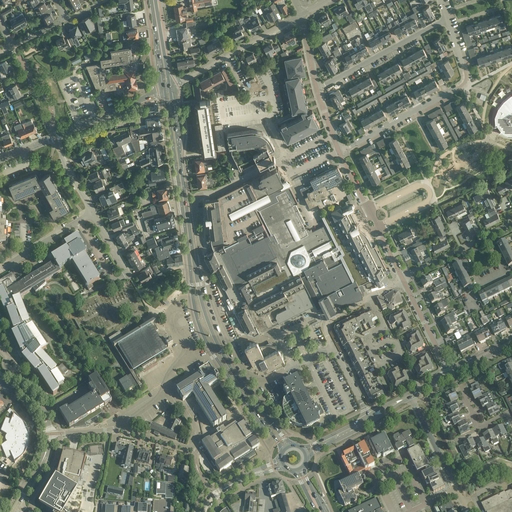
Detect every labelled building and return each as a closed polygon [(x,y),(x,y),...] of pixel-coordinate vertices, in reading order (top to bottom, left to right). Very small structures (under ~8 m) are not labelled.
[(32,10),(34,8),(38,6),(41,4),(40,2),(43,0),(29,0),(33,6),(30,7),(32,10)] [(79,0),(72,4),(75,10),(82,6),(80,3),(86,0),(79,0)] [(118,0),(119,3),(123,2),(124,10),(128,10),(134,9),(134,8),(135,7),(135,5),(133,4),(132,0),(118,0)] [(273,0),(275,3),(277,2),(280,7),(284,14),(289,11),(283,0),(273,0)] [(363,4),(367,2),(366,0),(356,0),(358,2),(355,4),(358,9),(364,6),(363,4)] [(36,7),(34,8),(38,14),(39,16),(44,14),(49,11),(54,8),(53,5),(52,6),(51,3),(46,6),(44,3),(41,4),(38,6),(36,7)] [(370,3),(364,6),(368,13),(373,10),(370,3)] [(265,10),(263,11),(265,15),(266,14),(270,21),(277,18),(275,14),(273,11),(276,10),(273,4),(267,7),(264,9),(265,10)] [(183,5),(174,7),(175,13),(187,12),(186,7),(183,7),(183,5)] [(344,6),(342,7),(341,6),(334,10),(338,17),(341,15),(342,17),(349,13),(348,12),(344,6)] [(421,13),(423,16),(432,12),(429,6),(422,10),(423,12),(421,13)] [(45,20),(43,21),(44,24),(54,19),(54,20),(56,18),(54,16),(57,14),(55,11),(56,11),(54,8),(49,11),(44,14),(43,14),(44,17),(43,18),(45,20)] [(187,12),(175,13),(176,21),(185,19),(184,17),(188,17),(187,12)] [(435,17),(432,12),(423,16),(418,19),(420,23),(424,21),(423,19),(424,19),(426,18),(428,21),(435,17)] [(22,13),(16,17),(22,27),(28,23),(25,17),(24,17),(22,13)] [(356,19),(353,14),(353,13),(352,13),(346,16),(347,20),(349,20),(350,24),(355,21),(355,20),(356,19)] [(415,13),(407,17),(413,28),(418,25),(417,24),(420,23),(418,19),(415,14),(415,13)] [(320,19),(317,20),(320,25),(323,24),(325,27),(328,25),(331,23),(330,20),(327,14),(320,18),(320,19)] [(129,26),(136,24),(135,15),(127,16),(129,26)] [(406,16),(404,17),(404,18),(401,19),(402,21),(407,31),(413,28),(407,17),(406,16)] [(500,16),(495,17),(498,28),(504,26),(503,23),(500,16)] [(22,27),(16,17),(11,20),(13,23),(16,30),(22,27)] [(94,27),(89,17),(82,21),(84,27),(81,28),(85,35),(90,33),(89,30),(94,27)] [(253,31),(261,26),(257,18),(253,19),(253,20),(251,21),(249,17),(243,20),(244,22),(248,30),(251,28),(253,31)] [(494,26),(495,29),(498,28),(495,17),(489,19),(492,27),(494,26)] [(489,19),(484,21),(486,29),(492,27),(489,19)] [(403,33),(407,31),(402,21),(399,23),(398,20),(395,21),(403,33)] [(390,24),(388,25),(391,30),(393,29),(397,36),(403,33),(395,21),(393,22),(395,25),(392,27),(390,24)] [(487,31),(486,29),(484,21),(478,23),(481,33),(487,31)] [(481,34),(481,33),(478,23),(472,25),(476,36),(481,34)] [(238,27),(239,30),(235,32),(236,32),(233,34),(236,39),(243,36),(242,32),(244,30),(242,25),(238,27)] [(473,37),(476,36),(472,25),(467,27),(468,31),(469,34),(471,34),(473,37)] [(82,34),(77,26),(70,30),(72,34),(70,35),(74,44),(75,44),(75,43),(79,42),(78,40),(76,37),(82,34)] [(189,28),(187,28),(178,30),(179,39),(188,38),(191,37),(189,28)] [(380,31),(377,33),(379,37),(382,43),(388,40),(382,30),(381,28),(379,29),(380,31)] [(387,28),(382,30),(388,40),(393,38),(387,28)] [(124,32),(122,32),(124,39),(128,38),(134,38),(138,38),(137,30),(127,31),(124,32)] [(377,46),(382,43),(379,37),(376,38),(372,32),(371,33),(372,36),(374,40),(377,46)] [(285,39),(281,41),(283,45),(284,44),(287,42),(287,43),(289,45),(291,44),(296,41),(295,39),(292,33),(285,37),(285,39)] [(372,49),(377,46),(372,36),(371,33),(369,34),(370,36),(366,38),(369,42),(372,49)] [(330,34),(323,37),(320,39),(322,44),(318,46),(321,51),(328,48),(329,47),(327,44),(328,41),(333,39),(330,34)] [(213,43),(217,51),(223,47),(221,43),(224,42),(221,35),(217,37),(219,40),(213,43)] [(59,47),(64,45),(66,48),(73,45),(69,37),(65,40),(64,37),(56,41),(59,47)] [(434,41),(437,47),(443,43),(440,38),(434,41)] [(179,41),(181,49),(188,48),(191,47),(190,40),(187,40),(179,41)] [(357,42),(358,45),(363,55),(369,52),(365,46),(362,47),(359,41),(357,42)] [(363,55),(358,45),(357,42),(354,44),(358,50),(355,51),(358,58),(363,55)] [(211,54),(217,51),(213,43),(207,46),(203,49),(206,55),(211,52),(211,54)] [(439,52),(446,48),(443,43),(437,47),(439,52)] [(276,52),(280,49),(278,45),(273,47),(272,44),(264,48),(267,54),(269,57),(276,53),(276,52)] [(347,44),(345,45),(350,54),(353,60),(354,61),(356,60),(355,59),(358,58),(355,51),(351,45),(348,47),(347,44)] [(354,61),(353,60),(350,54),(345,45),(344,45),(343,45),(346,52),(343,54),(348,63),(351,62),(352,63),(354,61)] [(120,81),(126,80),(132,79),(132,81),(136,80),(135,73),(129,74),(129,72),(125,72),(124,56),(127,56),(126,53),(131,53),(131,50),(131,47),(122,48),(120,48),(110,50),(111,56),(99,58),(100,64),(87,66),(96,89),(104,88),(105,91),(116,89),(115,82),(120,81)] [(328,48),(321,51),(324,57),(331,53),(328,48)] [(422,59),(427,56),(423,49),(418,52),(422,59)] [(491,54),(488,55),(491,63),(497,61),(494,53),(493,50),(490,51),(491,54)] [(502,59),(508,58),(505,50),(500,51),(502,59)] [(497,61),(502,59),(500,51),(494,53),(497,61)] [(417,62),(422,59),(418,52),(413,55),(417,62)] [(129,72),(129,74),(135,73),(135,70),(136,70),(134,56),(132,56),(131,53),(126,53),(127,56),(124,56),(125,72),(129,72)] [(249,64),(256,60),(258,63),(262,61),(258,54),(255,56),(253,54),(246,57),(247,59),(243,60),(239,62),(242,67),(249,64)] [(485,65),(491,63),(488,55),(485,56),(485,54),(482,55),(483,57),(485,65)] [(413,55),(407,57),(411,64),(416,62),(417,62),(413,55)] [(301,76),(305,75),(305,74),(304,67),(305,67),(304,64),(303,64),(302,57),(301,56),(285,60),(287,69),(289,78),(301,76)] [(195,66),(193,57),(177,60),(179,69),(182,68),(183,69),(188,68),(188,67),(195,66)] [(407,57),(402,60),(406,67),(411,64),(407,57)] [(480,67),(485,65),(483,57),(477,59),(477,60),(478,63),(480,67)] [(334,58),(325,63),(328,68),(335,65),(337,63),(334,58)] [(442,67),(443,70),(451,67),(447,61),(444,63),(441,58),(431,64),(429,65),(431,69),(437,66),(439,69),(442,67)] [(0,64),(1,68),(0,68),(0,71),(3,79),(6,77),(4,72),(9,70),(10,70),(10,69),(11,68),(13,68),(11,64),(9,64),(8,65),(7,64),(6,61),(0,64)] [(397,74),(402,71),(398,64),(393,67),(397,74)] [(331,74),(338,70),(335,65),(328,68),(331,74)] [(428,71),(423,73),(425,76),(432,72),(431,69),(429,65),(426,67),(427,69),(428,71)] [(393,67),(388,69),(392,76),(397,74),(393,67)] [(454,72),(451,67),(443,70),(445,74),(443,75),(445,80),(451,77),(449,75),(454,72)] [(205,97),(204,94),(206,93),(207,92),(207,89),(222,80),(224,84),(228,82),(230,85),(235,82),(227,68),(217,73),(217,72),(204,80),(200,82),(201,83),(200,84),(195,85),(197,98),(202,98),(202,97),(205,97)] [(388,69),(383,72),(387,79),(392,76),(388,69)] [(377,75),(378,76),(381,82),(387,79),(383,72),(377,75)] [(409,72),(403,75),(405,78),(401,80),(402,83),(406,80),(412,77),(417,75),(415,72),(410,75),(409,72)] [(288,96),(304,93),(303,86),(304,85),(303,82),(302,82),(301,76),(289,78),(284,78),(284,79),(285,79),(288,96)] [(370,78),(365,81),(369,88),(370,90),(377,86),(374,79),(371,81),(370,78)] [(132,81),(132,79),(126,80),(127,87),(124,87),(125,91),(133,90),(133,91),(138,90),(136,80),(132,81)] [(365,81),(360,84),(363,91),(369,88),(365,81)] [(435,81),(429,84),(433,91),(438,88),(435,81)] [(5,93),(6,95),(19,90),(16,84),(6,89),(7,92),(5,93)] [(354,87),(358,94),(363,91),(360,84),(354,87)] [(433,91),(429,84),(424,86),(428,93),(433,91)] [(424,86),(419,89),(423,96),(428,93),(424,86)] [(354,87),(349,90),(350,91),(353,96),(358,94),(354,87)] [(339,89),(329,95),(331,98),(330,98),(333,103),(343,98),(339,89)] [(418,99),(423,96),(419,89),(414,92),(418,99)] [(21,95),(19,90),(6,95),(7,97),(8,97),(9,101),(14,98),(14,99),(18,98),(18,97),(21,95)] [(306,103),(308,103),(307,99),(306,100),(304,93),(288,96),(290,105),(292,114),(293,114),(302,112),(308,110),(306,103)] [(381,103),(383,101),(382,99),(387,97),(385,94),(380,97),(378,98),(381,103)] [(498,109),(494,117),(495,127),(497,126),(501,131),(499,133),(507,136),(511,136),(511,94),(511,95),(510,95),(503,101),(496,108),(498,109)] [(405,106),(411,103),(407,96),(405,97),(404,95),(400,97),(402,99),(405,106)] [(344,101),(343,98),(333,103),(336,109),(338,107),(341,106),(343,105),(341,102),(344,101)] [(400,109),(405,106),(402,99),(396,102),(400,109)] [(0,106),(1,108),(10,104),(9,100),(0,103),(0,106)] [(22,100),(13,104),(14,108),(24,104),(22,100)] [(198,105),(195,105),(196,109),(197,109),(197,112),(196,112),(197,116),(198,116),(198,119),(197,119),(198,123),(199,123),(199,126),(198,126),(199,127),(200,127),(200,129),(199,130),(200,134),(201,134),(201,136),(200,137),(201,141),(202,141),(202,144),(201,144),(202,148),(203,148),(203,151),(202,151),(203,155),(213,154),(206,104),(208,104),(208,103),(211,102),(210,100),(200,101),(200,102),(198,102),(198,105)] [(396,102),(391,104),(395,111),(400,109),(396,102)] [(456,107),(459,112),(466,108),(463,103),(459,105),(457,106),(456,107)] [(386,107),(390,114),(395,111),(391,104),(386,107)] [(459,112),(462,117),(469,114),(466,108),(459,112)] [(303,134),(307,132),(313,129),(320,126),(312,111),(310,112),(310,111),(308,112),(308,110),(302,112),(304,115),(305,115),(305,116),(296,120),(303,134)] [(386,117),(382,110),(377,113),(380,120),(386,117)] [(375,122),(380,120),(377,113),(371,115),(375,122)] [(472,119),(469,114),(462,117),(465,123),(472,119)] [(371,115),(367,118),(370,125),(375,122),(371,115)] [(163,139),(162,132),(160,117),(158,117),(145,119),(146,125),(139,126),(130,128),(130,130),(131,131),(132,140),(139,139),(148,138),(147,134),(158,132),(159,139),(163,139)] [(431,120),(426,122),(429,128),(436,124),(435,121),(439,120),(437,117),(436,118),(433,119),(431,120)] [(361,121),(365,128),(370,125),(367,118),(361,121)] [(346,122),(340,125),(344,133),(350,130),(351,129),(352,126),(349,121),(347,119),(345,120),(346,122)] [(465,123),(467,128),(474,124),(472,119),(465,123)] [(25,123),(22,124),(23,128),(25,127),(28,136),(37,132),(34,123),(33,124),(31,120),(25,123)] [(294,139),(300,135),(303,134),(296,120),(288,125),(287,123),(286,123),(286,122),(281,125),(282,126),(280,127),(287,142),(294,139)] [(21,124),(15,127),(16,130),(18,130),(21,138),(28,136),(25,127),(23,128),(22,124),(21,124)] [(429,128),(432,133),(439,129),(436,124),(429,128)] [(470,133),(477,129),(474,124),(467,128),(470,133)] [(222,125),(215,126),(219,152),(226,151),(222,125)] [(442,135),(439,129),(432,133),(435,138),(442,135)] [(250,130),(234,132),(227,134),(229,150),(231,150),(232,154),(240,171),(242,170),(239,165),(255,157),(260,166),(270,161),(276,158),(274,155),(273,155),(270,150),(274,148),(271,142),(271,140),(270,139),(269,138),(268,136),(267,136),(266,135),(264,134),(263,132),(262,132),(261,132),(260,131),(258,131),(256,130),(255,130),(254,130),(252,130),(250,130)] [(140,151),(139,139),(132,140),(131,131),(116,138),(119,146),(112,149),(116,158),(125,154),(121,145),(131,141),(136,153),(140,151)] [(158,132),(147,134),(148,138),(148,141),(159,139),(158,132)] [(2,137),(3,141),(5,146),(13,143),(10,134),(6,136),(6,135),(2,137)] [(435,138),(438,144),(445,140),(442,135),(435,138)] [(396,139),(392,141),(390,142),(387,143),(388,146),(390,145),(392,148),(399,144),(396,139)] [(438,144),(441,149),(448,145),(445,140),(438,144)] [(392,148),(395,153),(402,149),(399,144),(392,148)] [(153,157),(162,155),(161,147),(152,148),(149,149),(150,155),(146,155),(147,160),(150,158),(152,157),(153,157)] [(80,157),(84,165),(89,162),(89,161),(96,158),(92,151),(90,148),(83,152),(84,155),(80,157)] [(397,158),(404,155),(402,149),(395,153),(397,158)] [(359,158),(362,164),(369,160),(368,157),(369,156),(368,154),(359,158)] [(154,166),(155,166),(155,165),(155,164),(163,163),(162,155),(153,157),(152,157),(150,158),(147,160),(140,162),(142,167),(151,163),(150,162),(151,162),(152,166),(153,166),(154,166)] [(397,158),(400,163),(407,160),(404,155),(397,158)] [(127,163),(125,157),(117,161),(120,166),(127,163)] [(208,162),(206,162),(203,163),(203,158),(194,159),(195,166),(209,164),(208,162)] [(362,164),(365,169),(374,164),(373,161),(370,163),(369,160),(362,164)] [(403,169),(410,165),(407,160),(400,163),(403,169)] [(208,167),(212,166),(211,163),(209,164),(195,166),(196,173),(205,171),(208,171),(208,167)] [(367,174),(377,169),(374,164),(365,169),(367,174)] [(258,334),(257,333),(256,330),(257,330),(261,331),(273,325),(268,314),(269,311),(279,306),(280,308),(285,305),(286,309),(277,314),(276,318),(278,322),(313,305),(314,303),(316,306),(318,310),(319,309),(323,307),(327,315),(337,310),(334,303),(337,301),(339,305),(340,304),(342,303),(344,303),(346,302),(348,302),(351,301),(353,301),(354,301),(356,300),(358,299),(359,299),(361,298),(363,298),(362,292),(365,290),(362,284),(372,278),(376,285),(379,284),(388,280),(386,275),(389,273),(388,272),(389,271),(390,271),(390,270),(390,269),(390,268),(389,268),(388,268),(387,268),(387,267),(386,267),(385,266),(375,246),(373,247),(370,241),(369,240),(368,237),(366,235),(360,230),(359,228),(358,226),(357,224),(357,222),(356,222),(350,210),(355,208),(355,207),(355,206),(354,206),(354,205),(353,205),(348,207),(347,204),(342,207),(341,204),(338,206),(323,213),(320,215),(325,225),(312,232),(311,230),(308,231),(307,230),(307,229),(306,229),(303,224),(305,222),(296,204),(298,203),(290,188),(288,186),(287,183),(293,181),(288,177),(284,178),(279,167),(218,197),(218,198),(205,200),(208,221),(211,238),(212,238),(213,243),(215,246),(217,250),(216,250),(204,256),(211,271),(213,270),(223,289),(226,287),(233,302),(237,311),(236,312),(235,313),(245,333),(246,332),(247,334),(253,336),(258,334)] [(102,176),(103,178),(111,175),(109,172),(107,173),(105,168),(99,170),(99,171),(97,172),(97,171),(89,175),(91,181),(102,176)] [(159,170),(151,172),(152,178),(148,179),(149,186),(156,185),(155,181),(165,179),(164,168),(159,168),(159,170)] [(340,172),(338,168),(326,173),(325,172),(310,179),(313,185),(305,188),(305,187),(300,190),(306,202),(307,201),(310,207),(318,203),(320,207),(324,205),(325,206),(332,203),(331,202),(332,201),(333,202),(336,201),(335,200),(339,198),(339,199),(343,197),(343,196),(346,194),(343,187),(342,188),(341,186),(346,184),(343,177),(340,172)] [(377,169),(367,174),(370,179),(377,176),(381,174),(378,169),(377,169)] [(50,208),(55,218),(69,210),(56,186),(57,186),(50,173),(38,179),(35,173),(31,175),(32,176),(14,184),(13,182),(9,184),(15,197),(37,189),(37,188),(41,186),(45,193),(46,192),(54,206),(50,208)] [(370,179),(373,185),(380,181),(377,176),(370,179)] [(104,178),(99,180),(96,181),(97,184),(94,185),(97,191),(105,188),(104,185),(106,184),(104,178)] [(500,193),(502,192),(503,194),(511,191),(510,188),(511,187),(511,179),(501,185),(497,187),(500,193)] [(207,185),(213,184),(213,180),(206,181),(198,182),(199,189),(207,188),(207,185)] [(158,190),(158,192),(160,199),(168,198),(167,188),(158,190)] [(114,190),(109,192),(105,194),(100,196),(103,203),(108,201),(109,203),(118,200),(114,190)] [(488,190),(477,195),(479,201),(484,199),(491,195),(488,190)] [(488,209),(489,212),(490,214),(496,211),(493,206),(496,204),(491,195),(484,199),(488,208),(488,209)] [(2,255),(6,255),(6,244),(8,244),(8,223),(0,222),(0,220),(3,221),(3,200),(0,200),(0,255),(2,256),(2,255)] [(142,213),(143,218),(160,213),(170,210),(168,203),(167,201),(157,204),(150,206),(151,210),(142,213)] [(108,211),(109,214),(111,219),(121,215),(118,207),(121,206),(120,203),(113,206),(114,208),(108,211)] [(446,212),(450,219),(466,211),(463,204),(446,212)] [(496,211),(490,214),(489,212),(485,214),(487,219),(484,220),(485,221),(483,222),(486,227),(497,222),(501,220),(498,214),(496,211)] [(158,230),(171,226),(176,225),(172,213),(167,215),(167,216),(154,220),(154,218),(144,221),(148,234),(158,231),(158,230)] [(470,221),(463,224),(468,235),(466,236),(468,240),(473,238),(471,234),(475,232),(471,224),(474,222),(472,219),(476,217),(475,215),(469,218),(470,220),(470,221)] [(432,220),(437,230),(440,236),(439,236),(440,239),(446,236),(444,234),(447,232),(441,221),(439,217),(432,220)] [(112,224),(114,230),(122,227),(123,230),(136,225),(135,221),(125,225),(123,219),(119,221),(112,224)] [(120,241),(120,242),(133,234),(139,231),(136,225),(130,228),(132,232),(128,234),(127,232),(125,234),(124,232),(123,233),(117,236),(120,241)] [(411,229),(398,236),(402,243),(414,236),(411,229)] [(133,234),(120,242),(123,247),(129,244),(128,241),(131,239),(134,237),(134,236),(133,234)] [(72,262),(88,287),(92,285),(99,280),(97,276),(96,277),(93,272),(94,271),(89,264),(88,265),(85,260),(86,259),(84,255),(86,254),(84,251),(86,249),(88,248),(86,244),(84,245),(77,235),(74,237),(73,237),(68,240),(68,241),(65,243),(68,249),(67,250),(66,249),(52,258),(53,261),(58,269),(59,268),(69,262),(70,264),(72,262)] [(137,237),(140,244),(146,241),(143,235),(139,237),(137,237)] [(159,246),(155,248),(156,251),(159,250),(161,255),(158,256),(158,258),(159,258),(160,260),(170,256),(168,248),(176,246),(173,237),(169,238),(168,236),(165,237),(157,239),(159,246)] [(447,239),(446,236),(440,239),(441,242),(433,246),(437,253),(450,246),(447,239)] [(158,245),(154,237),(146,241),(149,249),(158,245)] [(498,244),(500,250),(508,246),(505,240),(498,244)] [(419,250),(423,248),(421,245),(418,246),(411,250),(417,261),(423,258),(419,250)] [(511,251),(508,246),(500,250),(503,255),(511,251)] [(129,260),(137,255),(135,250),(134,247),(129,250),(130,253),(127,254),(128,255),(127,256),(129,260)] [(503,255),(506,261),(511,258),(511,253),(511,251),(503,255)] [(169,267),(184,264),(182,254),(167,258),(169,267)] [(129,260),(132,264),(136,262),(140,260),(137,255),(129,260)] [(136,262),(132,264),(134,268),(135,267),(136,269),(138,268),(140,271),(145,267),(144,265),(143,265),(140,260),(136,262)] [(50,261),(44,265),(46,267),(21,282),(19,278),(16,280),(12,273),(0,280),(0,301),(1,304),(2,304),(5,310),(7,309),(8,311),(7,311),(14,330),(15,332),(12,333),(13,333),(11,334),(22,356),(23,357),(36,372),(38,370),(39,372),(38,373),(53,395),(59,392),(58,391),(64,387),(62,385),(64,384),(60,378),(65,375),(64,374),(68,371),(62,365),(58,368),(56,369),(40,353),(41,352),(46,349),(44,346),(47,344),(34,325),(32,326),(22,304),(21,305),(19,299),(21,298),(20,297),(32,290),(36,293),(35,293),(36,294),(46,284),(44,282),(58,274),(62,272),(61,271),(60,272),(58,269),(53,261),(51,262),(50,261)] [(455,262),(448,265),(448,266),(449,269),(453,267),(455,270),(456,272),(464,268),(463,266),(461,262),(456,265),(455,262)] [(150,274),(153,273),(149,267),(140,271),(142,274),(139,275),(143,282),(152,277),(150,274)] [(464,268),(456,272),(458,276),(458,278),(467,274),(466,272),(464,268)] [(467,274),(458,278),(461,283),(469,279),(467,274)] [(430,278),(421,282),(424,288),(433,283),(430,278)] [(469,279),(461,283),(464,289),(468,287),(472,285),(469,279)] [(440,280),(434,283),(436,288),(442,285),(446,283),(445,281),(441,282),(440,280)] [(505,291),(510,288),(506,280),(501,283),(505,291)] [(501,283),(495,286),(499,294),(505,291),(501,283)] [(435,294),(429,297),(432,303),(441,299),(444,297),(441,292),(444,290),(442,285),(436,288),(434,289),(436,294),(435,294)] [(493,297),(499,294),(495,286),(490,289),(493,297)] [(488,299),(493,297),(490,289),(484,291),(488,299)] [(484,291),(478,294),(482,302),(483,302),(484,305),(489,302),(488,299),(484,291)] [(394,307),(403,303),(397,292),(395,292),(382,298),(381,296),(377,299),(383,310),(388,308),(388,310),(392,311),(395,309),(394,307)] [(73,304),(87,298),(86,295),(71,301),(73,304)] [(446,313),(444,309),(449,306),(446,300),(438,304),(440,306),(435,309),(439,316),(446,313)] [(369,313),(368,311),(363,313),(368,323),(371,328),(374,326),(372,323),(372,322),(372,320),(376,318),(373,311),(369,313)] [(409,327),(410,324),(405,313),(401,311),(391,317),(389,321),(392,325),(391,326),(393,329),(395,328),(395,327),(394,325),(396,324),(397,326),(399,326),(401,325),(402,327),(400,328),(399,331),(400,333),(404,331),(403,330),(409,327)] [(447,320),(442,323),(445,328),(454,324),(457,322),(454,317),(456,316),(454,312),(447,316),(446,317),(447,320)] [(366,324),(368,323),(363,313),(358,315),(362,322),(363,326),(366,324)] [(358,315),(353,318),(359,328),(361,327),(359,324),(362,322),(358,315)] [(349,319),(353,327),(353,328),(355,328),(356,330),(359,328),(353,318),(353,317),(349,319)] [(341,343),(352,337),(354,336),(355,332),(353,328),(353,327),(349,319),(335,326),(334,329),(341,343)] [(143,369),(157,361),(155,359),(167,351),(165,348),(168,346),(168,347),(173,344),(170,340),(166,343),(166,344),(164,345),(156,332),(158,330),(154,323),(156,322),(154,320),(124,339),(120,332),(109,339),(115,348),(131,374),(134,372),(141,367),(143,369)] [(503,322),(497,325),(501,332),(501,333),(502,333),(504,332),(504,331),(506,329),(503,322)] [(492,323),(489,324),(491,328),(495,335),(501,332),(497,325),(494,326),(492,323)] [(455,331),(456,334),(459,332),(463,330),(461,327),(459,328),(458,325),(456,327),(454,324),(445,328),(448,334),(455,331)] [(480,330),(485,340),(491,337),(487,330),(485,331),(484,328),(480,330)] [(476,336),(476,335),(480,343),(485,340),(480,330),(480,329),(475,331),(474,333),(476,336)] [(412,353),(423,348),(424,344),(419,333),(415,332),(410,335),(409,334),(406,336),(407,338),(409,339),(411,338),(412,340),(410,341),(409,342),(410,344),(408,345),(408,343),(405,342),(403,343),(405,347),(406,347),(408,352),(412,353)] [(462,338),(459,332),(456,334),(454,335),(457,341),(452,343),(456,350),(459,348),(461,353),(468,349),(462,338)] [(472,333),(462,338),(468,349),(474,346),(471,340),(475,339),(472,333)] [(341,343),(343,347),(344,346),(351,343),(354,342),(352,337),(341,343)] [(260,347),(257,341),(245,347),(255,367),(258,366),(258,367),(260,368),(261,369),(262,369),(264,368),(265,370),(285,360),(279,349),(274,351),(271,345),(266,344),(260,347)] [(358,349),(356,346),(346,351),(349,356),(355,353),(354,350),(358,349)] [(349,356),(351,361),(361,356),(360,354),(357,356),(355,353),(349,356)] [(419,358),(418,357),(415,359),(416,361),(418,361),(419,360),(420,362),(419,363),(418,364),(419,366),(417,367),(416,365),(414,365),(412,366),(414,370),(415,369),(417,374),(421,376),(432,371),(433,367),(428,356),(424,355),(419,358)] [(361,356),(351,361),(354,366),(360,363),(363,361),(362,359),(363,358),(361,356)] [(507,373),(511,370),(511,361),(509,363),(507,359),(502,362),(503,362),(498,364),(500,369),(501,369),(504,368),(507,373)] [(356,371),(366,366),(368,365),(367,363),(365,364),(365,363),(361,365),(360,363),(354,366),(356,371)] [(217,381),(218,380),(209,365),(208,365),(199,371),(201,374),(176,390),(183,401),(193,395),(214,428),(228,419),(226,416),(208,388),(218,382),(217,381)] [(367,367),(369,367),(368,365),(366,366),(356,371),(358,376),(365,372),(364,370),(367,368),(367,367)] [(408,379),(406,374),(407,374),(405,370),(402,371),(401,373),(402,375),(400,376),(400,375),(398,374),(397,375),(396,373),(397,372),(398,369),(397,367),(394,369),(394,370),(389,373),(388,376),(393,387),(397,388),(407,383),(408,379)] [(361,380),(371,375),(370,373),(368,374),(367,371),(365,372),(358,376),(361,380)] [(119,383),(126,393),(138,385),(132,375),(119,383)] [(362,385),(374,380),(371,375),(361,380),(360,381),(362,385)] [(91,384),(90,384),(103,405),(104,405),(105,406),(112,401),(109,396),(110,395),(98,376),(89,381),(91,384)] [(284,384),(273,389),(279,401),(286,397),(286,399),(284,400),(284,401),(284,402),(283,403),(283,405),(283,406),(283,408),(283,410),(284,412),(285,414),(285,415),(286,417),(287,419),(288,420),(289,421),(291,422),(292,423),(293,424),(294,425),(296,425),(297,426),(299,426),(301,427),(302,427),(303,427),(305,427),(306,427),(308,426),(309,426),(311,425),(313,424),(314,423),(315,422),(316,421),(317,421),(318,420),(316,416),(319,414),(320,415),(323,413),(319,405),(316,407),(312,400),(310,401),(310,400),(309,399),(308,399),(307,398),(306,398),(296,378),(284,384)] [(384,391),(379,380),(375,379),(374,380),(362,385),(369,399),(372,400),(383,395),(384,391)] [(471,386),(472,389),(470,390),(471,394),(472,393),(475,400),(478,399),(483,396),(480,392),(482,391),(479,386),(478,382),(471,386)] [(94,395),(79,404),(87,417),(83,420),(85,424),(87,422),(102,413),(99,409),(104,406),(103,405),(90,384),(90,385),(91,387),(89,388),(94,395)] [(455,393),(456,393),(455,390),(445,394),(448,400),(450,399),(452,403),(456,401),(459,400),(455,393)] [(479,402),(480,402),(483,409),(486,407),(491,405),(492,404),(491,402),(492,402),(493,400),(490,393),(487,394),(483,396),(478,399),(479,402)] [(458,412),(458,413),(461,411),(457,404),(458,404),(456,401),(452,403),(444,407),(446,412),(448,411),(448,412),(451,410),(453,415),(458,412)] [(486,407),(490,414),(489,414),(491,417),(500,413),(497,407),(496,407),(494,403),(492,404),(491,405),(486,407)] [(87,417),(79,404),(62,415),(70,428),(74,425),(75,428),(87,427),(83,420),(87,417)] [(237,465),(237,466),(255,454),(261,449),(259,446),(255,439),(254,437),(253,435),(245,423),(246,422),(244,418),(242,419),(236,409),(226,416),(228,419),(222,422),(214,428),(216,432),(217,433),(205,441),(204,442),(202,443),(207,450),(214,461),(211,462),(212,462),(212,463),(213,464),(213,465),(214,465),(214,466),(214,467),(216,466),(220,472),(222,475),(233,467),(237,465)] [(455,426),(456,426),(458,425),(458,424),(462,422),(459,416),(459,415),(458,413),(458,412),(453,415),(445,418),(447,423),(451,422),(451,423),(453,422),(454,425),(455,426)] [(29,444),(30,438),(29,431),(26,425),(22,420),(15,413),(12,420),(6,418),(1,431),(8,435),(8,436),(7,436),(7,439),(8,439),(8,441),(1,445),(7,458),(12,456),(15,463),(23,455),(26,450),(29,444)] [(180,424),(181,421),(178,419),(176,422),(173,420),(168,430),(178,435),(179,432),(176,431),(179,424),(180,424)] [(469,428),(465,421),(462,422),(458,424),(458,425),(460,429),(458,430),(461,435),(471,431),(469,428)] [(155,435),(156,436),(157,436),(158,436),(159,436),(160,433),(176,440),(178,435),(168,430),(152,423),(149,429),(155,431),(154,434),(155,435)] [(500,427),(493,430),(497,437),(500,436),(501,437),(508,434),(503,425),(500,427)] [(497,437),(493,430),(490,431),(490,432),(483,435),(485,438),(487,442),(491,440),(492,442),(494,445),(499,442),(497,437)] [(409,449),(414,446),(410,437),(411,437),(409,432),(399,437),(398,435),(394,437),(397,444),(395,445),(398,451),(408,446),(409,449)] [(393,452),(385,434),(369,442),(377,458),(382,456),(383,457),(393,452)] [(487,442),(485,438),(482,439),(482,440),(475,443),(477,447),(479,450),(483,448),(485,453),(491,450),(487,442)] [(466,443),(463,444),(463,445),(459,447),(464,459),(469,456),(468,453),(473,451),(473,449),(477,447),(475,443),(473,439),(466,443)] [(127,467),(129,468),(134,448),(126,446),(125,447),(120,446),(120,445),(114,444),(112,452),(118,453),(119,450),(125,451),(121,466),(124,466),(124,468),(126,468),(127,467)] [(365,472),(366,472),(371,469),(370,468),(374,466),(371,460),(369,456),(364,444),(358,447),(357,445),(356,446),(354,447),(355,449),(343,454),(343,455),(342,456),(342,457),(342,458),(342,459),(341,460),(346,469),(346,468),(348,472),(351,478),(365,471),(365,472)] [(428,467),(418,447),(407,452),(416,472),(428,467)] [(152,453),(143,451),(139,449),(136,460),(140,461),(149,463),(152,453)] [(84,465),(86,457),(64,451),(57,476),(41,504),(55,511),(65,511),(66,509),(65,509),(79,485),(80,480),(81,480),(82,477),(81,477),(83,470),(84,470),(85,465),(84,465)] [(162,456),(160,461),(157,460),(155,467),(164,470),(167,457),(162,456)] [(172,472),(174,465),(171,464),(173,459),(167,457),(164,470),(167,471),(172,472)] [(177,478),(187,480),(190,468),(180,466),(177,478)] [(421,476),(425,483),(427,482),(433,493),(445,488),(438,474),(435,473),(434,474),(432,470),(421,476)] [(363,486),(358,476),(366,473),(366,472),(365,472),(365,471),(351,478),(338,484),(341,490),(338,492),(345,506),(357,500),(355,496),(357,495),(355,490),(363,486)] [(156,491),(156,495),(166,496),(173,496),(173,495),(175,495),(175,491),(173,491),(173,486),(161,483),(160,492),(156,491)] [(277,496),(278,500),(286,498),(285,494),(281,483),(277,484),(275,483),(274,484),(273,485),(268,486),(270,491),(269,491),(271,498),(277,496)] [(511,511),(511,486),(511,487),(511,488),(511,489),(505,493),(505,492),(481,503),(485,511),(511,511)] [(123,496),(124,490),(108,487),(107,493),(123,496)] [(246,507),(245,511),(252,511),(253,501),(255,501),(256,494),(246,493),(244,507),(246,507)] [(289,511),(286,498),(278,500),(281,511),(289,511)] [(381,511),(381,510),(382,509),(377,499),(348,511),(381,511)] [(456,511),(455,510),(454,511),(454,509),(453,507),(451,503),(450,502),(439,508),(441,511),(443,511),(444,511),(456,511)]
